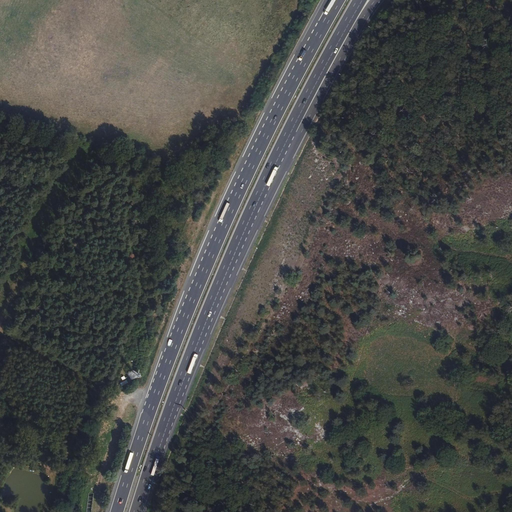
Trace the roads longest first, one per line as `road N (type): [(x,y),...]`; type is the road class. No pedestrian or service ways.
road 1 (motorway): [(319,32),(192,291),(117,511)]
road 2 (motorway): [(137,511),(214,299),(283,143)]
road 3 (motorway): [(283,143),(300,133),(375,0)]
road 4 (motorway): [(283,143),(361,0)]
